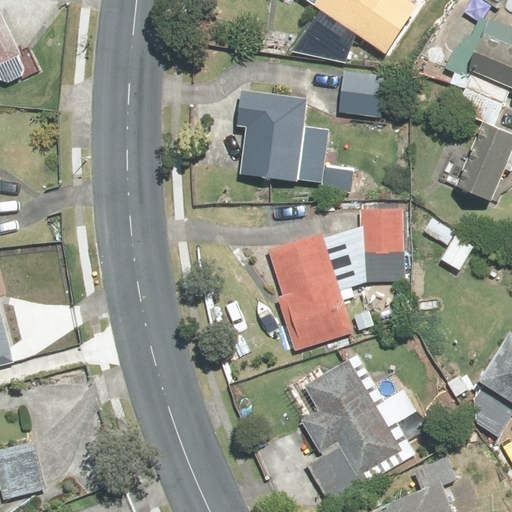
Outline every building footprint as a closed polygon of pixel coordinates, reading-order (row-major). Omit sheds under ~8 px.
[(400,0),(299,0),(383,57),(415,9),(400,0)] [(0,65),(18,56),(0,19),(0,65)] [(511,52),(476,38),(462,72),(511,92),(511,52)] [(335,117),(378,123),(385,77),(342,71),(335,117)] [(306,101),(239,93),(234,130),(244,131),(238,179),(296,186),(306,101)] [(511,136),(478,123),(450,192),(489,207),(511,148),(511,136)] [(401,257),(403,209),(361,207),(359,255),(401,257)] [(458,275),(474,246),(431,223),(422,240),(443,252),(437,264),(458,275)] [(275,299),(293,354),(353,335),(320,235),(266,252),(280,297),(275,299)] [(0,322),(0,383),(15,379),(0,322)] [(511,340),(505,336),(474,385),(511,409),(511,340)] [(347,362),(304,389),(317,411),(300,421),(320,454),(337,444),(357,478),(401,451),(347,362)] [(452,511),(439,481),(370,511),(452,511)]
